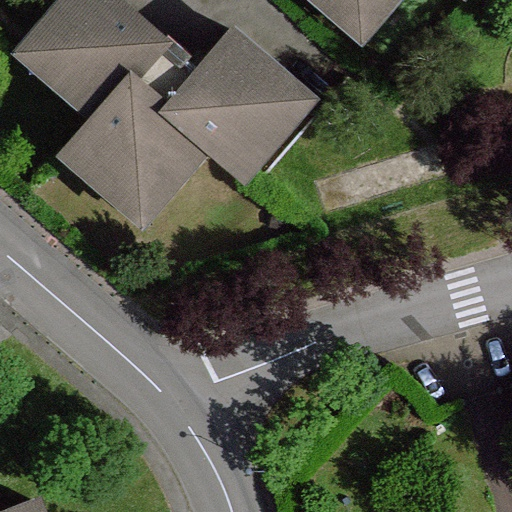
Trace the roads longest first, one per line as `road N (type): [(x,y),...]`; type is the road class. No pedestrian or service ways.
road 1 (residential): [(165,397),(511,284)]
road 2 (tertiary): [(0,248),(165,397)]
road 3 (tertiary): [(165,397),(194,436),(230,511)]
